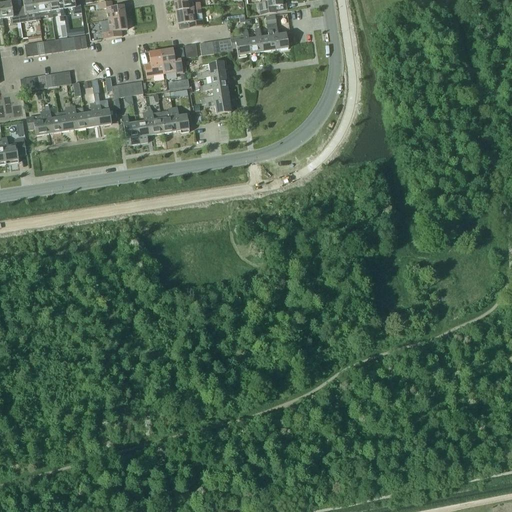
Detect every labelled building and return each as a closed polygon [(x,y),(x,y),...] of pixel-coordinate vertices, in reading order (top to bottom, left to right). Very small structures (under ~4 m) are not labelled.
[(40,21),(39,14),(37,14),(35,0),(26,0),(22,1),(24,9),(18,10),(20,24),(21,24),(28,22),(36,21),(40,21)] [(52,19),(51,12),(50,12),(48,0),(35,0),(37,14),(39,14),(47,12),(48,19),(52,19)] [(60,0),(48,0),(50,12),(51,12),(59,10),(61,17),(59,18),(60,23),(65,23),(64,17),(65,17),(64,10),(63,10),(60,0)] [(73,0),(60,0),(63,10),(64,10),(72,8),(73,15),(81,14),(79,1),(74,1),(73,0)] [(178,0),(174,1),(175,13),(200,9),(199,3),(192,5),(191,0),(178,0)] [(288,1),(288,0),(266,0),(267,4),(258,5),(260,16),(286,12),(284,2),(288,1)] [(106,10),(108,21),(125,19),(123,7),(112,8),(111,2),(98,4),(99,11),(106,10)] [(0,18),(0,19),(2,19),(10,18),(11,25),(17,24),(20,39),(23,39),(21,24),(20,24),(18,10),(12,11),(11,3),(0,4),(0,18)] [(203,28),(200,9),(175,13),(177,25),(189,23),(190,30),(203,28)] [(275,16),(270,17),(275,52),(288,50),(286,34),(278,36),(275,16)] [(263,54),(275,52),(270,17),(265,18),(268,37),(261,39),(260,39),(263,54)] [(127,31),(125,19),(108,21),(110,33),(102,34),(103,40),(122,38),(121,32),(127,31)] [(256,39),(248,40),(248,41),(250,55),(250,56),(250,57),(259,56),(258,54),(263,54),(260,39),(261,39),(259,30),(254,31),(256,39)] [(243,38),(230,40),(232,50),(234,50),(237,49),(238,59),(246,58),(246,56),(250,56),(250,55),(248,41),(248,40),(247,32),(242,33),(243,38)] [(67,39),(69,51),(76,50),(73,38),(67,39)] [(61,40),(63,52),(69,51),(67,39),(61,40)] [(55,41),(57,53),(63,52),(61,40),(55,41)] [(230,40),(224,41),(226,53),(232,52),(232,50),(230,40)] [(220,54),(226,53),(224,41),(218,42),(220,54)] [(43,43),(45,55),(51,54),(49,42),(43,43)] [(36,44),(38,56),(45,55),(43,43),(36,44)] [(201,57),(214,55),(212,43),(199,45),(201,57)] [(26,58),(32,57),(30,45),(30,44),(24,45),(26,58)] [(197,58),(195,45),(182,47),(184,60),(197,58)] [(160,52),(163,69),(164,75),(176,73),(177,75),(183,74),(180,60),(174,61),(173,50),(160,52)] [(152,76),(164,75),(160,52),(148,54),(150,65),(144,66),(146,80),(152,79),(152,76)] [(225,75),(224,71),(226,71),(225,62),(208,65),(209,73),(200,75),(201,80),(210,78),(225,75)] [(62,74),(65,87),(71,86),(69,73),(62,74)] [(56,75),(58,88),(65,87),(62,74),(56,75)] [(50,76),(52,88),(58,88),(56,75),(50,76)] [(212,90),(227,88),(226,83),(228,83),(227,75),(225,75),(210,78),(211,86),(202,87),(203,92),(212,91),(212,90)] [(32,79),(34,91),(40,90),(38,78),(32,79)] [(28,92),(26,80),(20,81),(22,93),(28,92)] [(99,95),(97,81),(91,82),(93,96),(99,95)] [(176,82),(168,84),(169,91),(177,90),(176,82)] [(81,97),(79,84),(73,85),(75,98),(81,97)] [(123,86),(125,98),(131,97),(129,85),(123,86)] [(117,87),(119,99),(125,98),(123,86),(117,87)] [(205,104),(229,100),(227,88),(212,90),(212,91),(213,98),(204,99),(205,104)] [(231,113),(229,100),(205,104),(206,109),(214,107),(216,116),(231,113)] [(58,115),(61,134),(73,132),(69,109),(70,108),(70,104),(64,105),(65,109),(64,109),(65,114),(58,115)] [(99,104),(94,105),(98,128),(111,126),(109,111),(100,113),(99,104)] [(98,128),(94,105),(89,105),(90,114),(84,115),(83,115),(86,130),(98,128)] [(73,132),(86,130),(83,115),(84,115),(83,109),(74,110),(74,108),(70,108),(69,109),(73,132)] [(151,137),(163,135),(160,113),(152,114),(152,112),(149,108),(146,109),(151,137)] [(136,123),(139,145),(148,144),(147,137),(151,137),(146,109),(142,109),(143,114),(142,114),(144,122),(136,123)] [(172,110),(175,133),(180,132),(180,135),(189,133),(186,116),(179,117),(177,109),(172,110)] [(167,112),(160,113),(163,135),(175,133),(172,110),(167,110),(167,112)] [(48,136),(45,112),(39,113),(40,117),(26,120),(28,132),(34,131),(35,138),(48,136)] [(45,112),(48,136),(61,134),(58,115),(50,116),(49,112),(45,112)] [(139,145),(136,123),(129,125),(127,116),(122,117),(126,140),(130,140),(131,146),(139,145)] [(5,163),(6,163),(10,162),(10,165),(19,163),(18,157),(26,156),(24,139),(15,140),(15,144),(8,145),(7,139),(1,140),(1,141),(2,141),(3,148),(5,163)]
